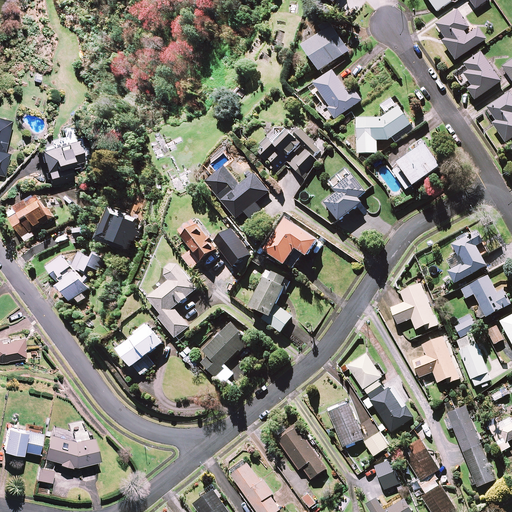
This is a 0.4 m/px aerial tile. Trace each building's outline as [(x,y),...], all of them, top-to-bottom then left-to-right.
[(429,0),(437,12),(451,3),(449,0),(429,0)] [(491,1),(490,0),(469,0),(476,10),(491,1)] [(471,31),(459,11),(433,28),(457,62),(487,42),(477,28),(471,31)] [(353,53),(332,24),(324,29),(327,34),(304,48),(323,74),(353,53)] [(503,83),(481,52),(465,65),(469,72),(463,75),(472,87),(465,90),(475,102),(503,83)] [(511,61),(503,68),(511,81),(511,61)] [(350,95),(336,72),(314,86),(337,123),(364,101),(359,90),(350,95)] [(511,99),(508,94),(483,110),(506,146),(511,141),(511,99)] [(413,125),(400,108),(384,119),(359,119),(359,154),(377,154),(377,142),(391,142),(413,125)] [(0,177),(5,178),(11,157),(5,154),(11,122),(0,119),(0,177)] [(323,150),(303,130),(296,137),(289,133),(276,146),(268,138),(261,145),(265,149),(260,154),(279,174),(289,164),(307,182),(321,164),(316,157),(323,150)] [(80,140),(39,150),(48,190),(78,183),(74,167),(86,164),(80,140)] [(447,167),(429,146),(401,165),(417,188),(447,167)] [(270,192),(258,175),(245,186),(228,167),(209,184),(248,225),(263,212),(257,207),(270,192)] [(370,196),(354,176),(349,170),(331,184),(342,197),(329,206),(343,223),(365,206),(361,200),(370,196)] [(91,194),(79,193),(78,208),(90,209),(91,194)] [(52,211),(41,198),(12,215),(26,239),(58,221),(52,211)] [(145,221),(119,213),(103,246),(134,255),(145,221)] [(230,218),(222,224),(227,231),(236,225),(230,218)] [(220,252),(195,219),(178,232),(193,253),(186,258),(195,270),(220,252)] [(321,243),(288,222),(268,253),(289,267),(299,252),(311,259),(321,243)] [(90,237),(88,228),(75,231),(77,240),(90,237)] [(252,256),(231,230),(217,244),(237,269),(252,256)] [(484,242),(478,232),(452,246),(464,267),(448,273),(455,286),(488,267),(476,247),(484,242)] [(94,261),(80,253),(73,267),(61,257),(48,268),(74,304),(91,293),(88,284),(93,272),(101,274),(110,256),(97,250),(94,261)] [(266,260),(257,254),(252,261),(261,267),(266,260)] [(198,289),(178,264),(172,265),(165,269),(166,276),(171,282),(147,300),(177,341),(191,329),(177,310),(198,289)] [(292,279),(268,270),(252,309),(275,319),(292,279)] [(498,294),(488,276),(461,291),(466,301),(475,296),(487,318),(511,304),(504,291),(498,294)] [(438,328),(419,286),(402,294),(406,304),(392,311),(398,325),(412,320),(416,331),(425,327),(427,331),(438,328)] [(511,316),(500,323),(511,344),(511,316)] [(252,342),(232,323),(202,352),(210,358),(201,364),(218,380),(252,342)] [(497,325),(486,331),(494,346),(505,340),(497,325)] [(166,346),(151,326),(120,351),(133,372),(166,346)] [(443,337),(422,346),(427,357),(413,363),(420,379),(433,373),(438,384),(447,381),(449,386),(462,381),(443,337)] [(23,338),(0,342),(0,364),(27,361),(23,338)] [(491,381),(477,346),(459,352),(475,388),(491,381)] [(366,354),(346,367),(369,399),(363,403),(369,410),(374,407),(391,435),(416,420),(393,387),(384,391),(378,382),(383,380),(366,354)] [(188,356),(184,361),(191,368),(195,363),(188,356)] [(350,404),(327,414),(342,448),(365,440),(350,404)] [(449,418),(445,420),(449,431),(453,429),(472,478),(469,479),(471,487),(476,485),(478,489),(496,481),(467,407),(448,414),(449,418)] [(330,471),(296,423),(276,437),(301,471),(305,469),(315,482),(330,471)] [(511,423),(498,431),(506,445),(511,441),(511,423)] [(42,436),(5,428),(2,452),(22,456),(23,454),(37,458),(42,436)] [(390,447),(381,433),(365,442),(374,456),(390,447)] [(75,443),(49,436),(43,460),(74,470),(100,463),(92,439),(75,443)] [(440,471),(421,439),(408,448),(411,455),(405,458),(420,480),(417,482),(427,494),(423,499),(430,511),(451,511),(456,508),(441,486),(439,487),(436,482),(440,481),(436,475),(440,471)] [(401,484),(392,460),(376,466),(385,490),(401,484)] [(249,463),(233,476),(257,511),(281,511),(284,511),(249,463)] [(52,472),(38,469),(36,481),(50,484),(52,472)] [(227,511),(213,493),(194,507),(197,511),(227,511)] [(316,505),(309,495),(304,499),(310,509),(316,505)] [(377,498),(366,506),(368,511),(414,511),(406,499),(387,511),(377,498)]
